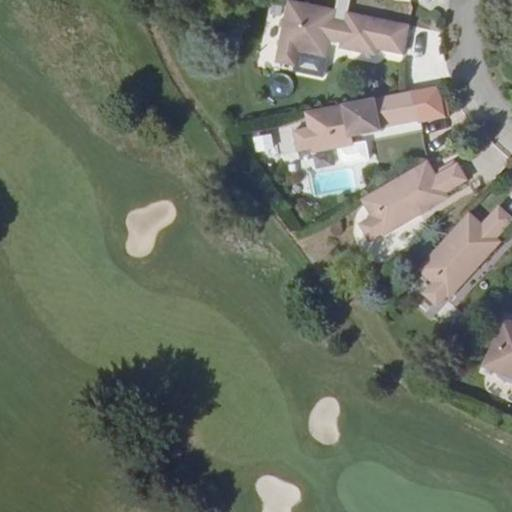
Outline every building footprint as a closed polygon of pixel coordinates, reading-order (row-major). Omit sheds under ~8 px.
[(403,53),(409,25),(351,12),(347,12),(346,21),(334,18),(336,9),(334,9),(291,0),(288,0),(276,61),(295,66),(299,49),(326,55),(329,39),(341,42),(340,47),(375,55),(377,48),(403,53)] [(441,86),(415,91),(420,120),(421,122),(446,117),(446,116),(441,88),(441,86)] [(445,87),(441,88),(446,116),(450,115),(445,87)] [(420,120),(415,91),(306,111),(308,127),(293,129),(296,149),(312,146),(313,151),(353,144),(351,131),(359,130),(360,134),(382,131),(382,127),(420,120)] [(271,133),(254,136),(256,151),(273,148),(271,133)] [(436,175),(428,160),(362,198),(371,216),(359,223),(369,240),(381,233),(383,235),(420,213),(415,205),(421,201),(426,208),(448,194),(446,191),(466,178),(457,161),(436,175)] [(483,224),(470,212),(418,268),(433,282),(424,292),(438,305),(447,295),(451,298),(479,267),(471,259),(476,253),(483,258),(499,240),(496,237),(511,220),(511,217),(499,205),(483,224)] [(511,320),(504,317),(485,365),(511,375),(511,320)]
